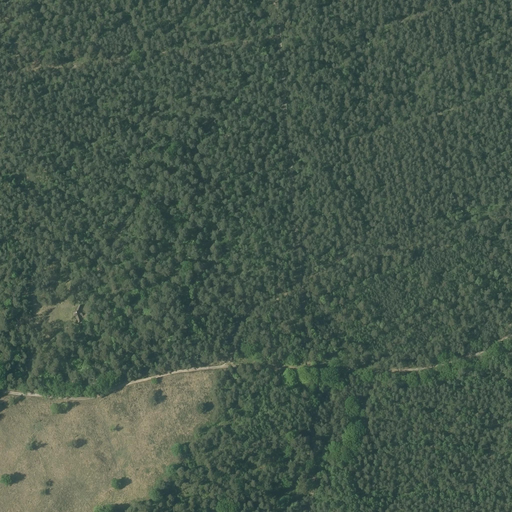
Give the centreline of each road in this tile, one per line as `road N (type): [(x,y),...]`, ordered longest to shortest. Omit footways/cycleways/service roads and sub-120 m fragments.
road 1 (track): [(0,389),(90,399),(174,372),(409,367),(466,355),(511,330)]
road 2 (track): [(277,0),(300,283),(306,511)]
